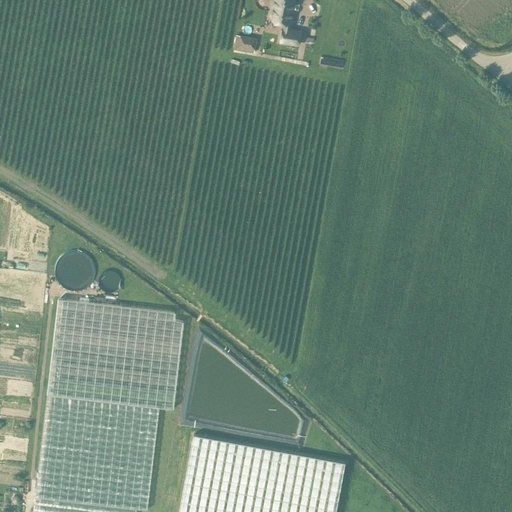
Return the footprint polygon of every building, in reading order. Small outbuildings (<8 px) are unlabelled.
[(293,0),(273,0),(271,15),(285,18),(281,41),(298,44),(301,31),(290,29),(294,9),(292,9),(293,0)] [(256,38),(237,34),(234,48),(254,52),(256,38)] [(68,253),(68,288),(91,288),(91,253),(68,253)] [(135,511),(136,508),(146,509),(158,407),(173,408),(175,386),(176,387),(183,320),(174,319),(175,312),(57,298),(46,394),(32,511),(135,511)] [(335,511),(345,462),(193,434),(178,511),(335,511)] [(16,509),(17,496),(2,495),(2,509),(16,509)]
